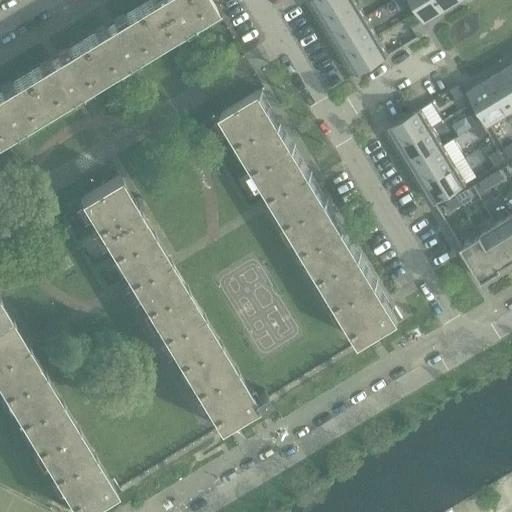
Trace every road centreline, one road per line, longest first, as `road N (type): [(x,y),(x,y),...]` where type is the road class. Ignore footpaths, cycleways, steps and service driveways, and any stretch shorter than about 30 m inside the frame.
road 1 (residential): [(469,343),(256,0)]
road 2 (residential): [(199,511),(469,343)]
